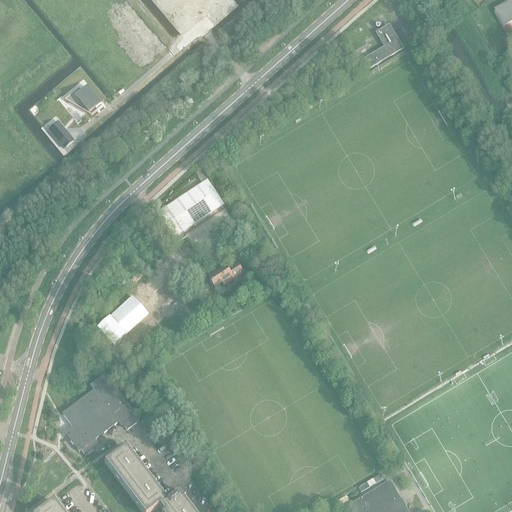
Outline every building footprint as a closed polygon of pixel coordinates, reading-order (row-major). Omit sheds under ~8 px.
[(199,7),(198,6),(205,0),(177,0),(174,4),(181,12),(185,17),(186,18),(199,7)] [(505,25),(511,20),(511,2),(497,12),(505,25)] [(389,27),(377,34),(386,48),(365,61),(370,69),(403,50),(400,44),(389,27)] [(86,88),(81,93),(78,90),(64,102),(90,117),(97,112),(94,109),(100,104),(86,88)] [(58,122),(47,130),(64,151),(75,141),(58,122)] [(202,185),(157,215),(174,239),(223,206),(215,193),(207,181),(201,172),(199,170),(198,171),(195,173),(195,174),(197,176),(202,185)] [(233,258),(242,252),(238,247),(229,253),(233,258)] [(225,267),(207,279),(214,288),(222,283),(223,285),(233,279),(242,273),(241,270),(237,264),(227,271),(225,267)] [(148,315),(132,297),(97,329),(113,347),(148,315)] [(93,391),(63,415),(73,428),(65,434),(79,452),(80,451),(95,440),(107,430),(113,426),(118,423),(121,427),(123,425),(127,431),(140,421),(136,416),(119,394),(119,393),(105,375),(98,381),(93,384),(90,387),(93,391)] [(166,503),(156,491),(125,449),(104,465),(139,511),(154,511),(160,508),(162,511),(191,511),(183,501),(185,500),(179,493),(166,503)] [(381,475),(358,489),(360,493),(384,479),(381,475)] [(389,482),(349,506),(352,511),(407,511),(405,508),(405,506),(403,504),(402,501),(400,500),(389,482)] [(59,511),(53,503),(41,511),(59,511)]
